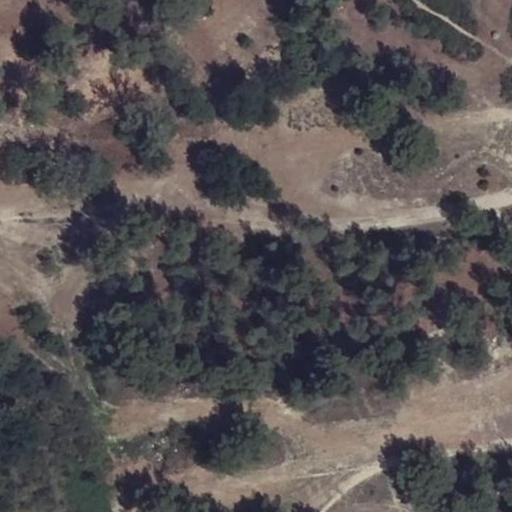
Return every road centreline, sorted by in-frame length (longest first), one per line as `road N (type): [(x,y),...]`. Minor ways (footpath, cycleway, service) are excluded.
road 1 (track): [(511,194),(360,222),(0,219)]
road 2 (track): [(511,445),(171,500),(149,511)]
